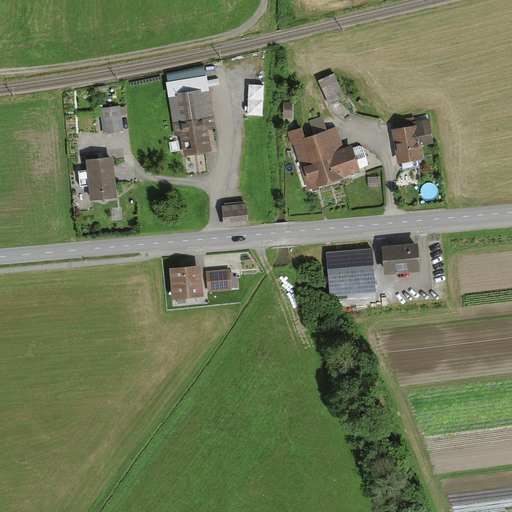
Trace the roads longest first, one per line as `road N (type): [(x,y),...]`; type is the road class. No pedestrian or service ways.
road 1 (primary): [(0,257),(511,211)]
road 2 (track): [(0,72),(230,34),(265,0)]
